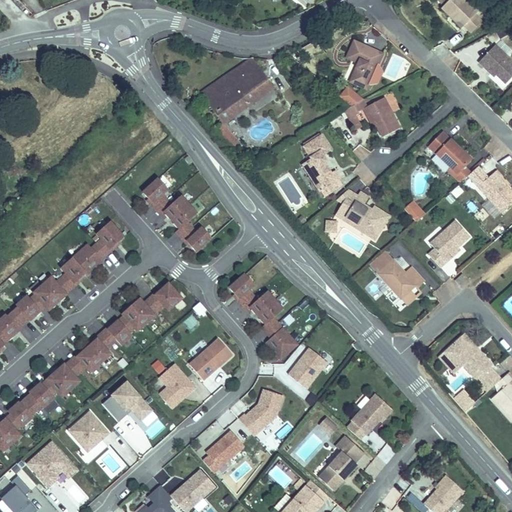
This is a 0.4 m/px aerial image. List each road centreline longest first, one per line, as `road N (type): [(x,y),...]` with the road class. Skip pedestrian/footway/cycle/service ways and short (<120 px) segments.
road 1 (residential): [(100,511),(252,370),(243,338),(204,278)]
road 2 (residential): [(135,26),(176,21),(222,38),(267,42),(351,0)]
road 3 (tertiary): [(127,48),(268,226)]
road 4 (residential): [(157,257),(0,385)]
road 5 (tertiary): [(268,226),(395,359)]
road 6 (residential): [(395,359),(466,290),(511,343)]
road 7 (residential): [(458,90),(366,0)]
road 8 (residential): [(442,414),(360,511)]
road 9 (residential): [(458,90),(362,169)]
